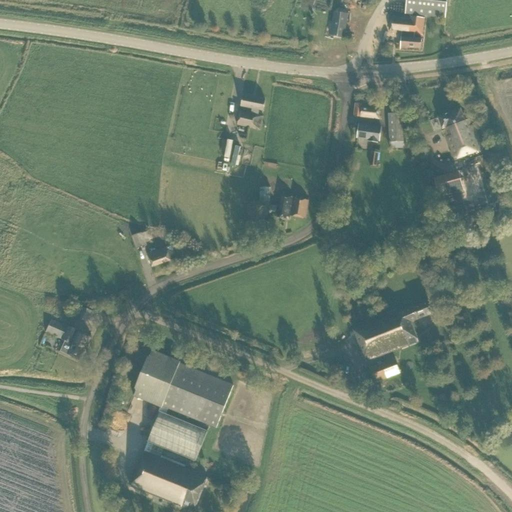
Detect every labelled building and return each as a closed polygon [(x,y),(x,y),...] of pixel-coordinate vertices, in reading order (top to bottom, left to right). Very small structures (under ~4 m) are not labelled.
[(392,17),(389,32),(402,34),(401,50),(408,50),(408,49),(421,50),(422,39),(414,38),(415,35),(422,36),(425,17),(446,20),(448,0),(407,0),(406,14),(411,15),(410,20),(392,17)] [(330,36),(344,38),(348,15),(334,13),(330,36)] [(264,117),(258,116),(259,110),(263,111),(265,101),(243,96),(241,106),(252,109),(251,113),(240,111),(237,126),(261,130),(264,117)] [(354,117),(361,118),(378,119),(379,108),(362,107),(362,105),(355,104),(354,117)] [(443,130),(444,130),(455,160),(482,149),(473,125),(471,126),(469,119),(465,121),(461,109),(438,118),(443,130)] [(389,114),(390,142),(403,141),(402,114),(389,114)] [(359,125),(357,139),(369,140),(369,142),(378,143),(379,141),(380,141),(382,127),(370,126),(359,125)] [(232,158),(235,140),(225,138),(222,150),(228,151),(226,156),(232,158)] [(370,165),(377,166),(379,153),(371,152),(370,165)] [(434,178),(440,198),(464,191),(458,171),(434,178)] [(259,188),(259,216),(275,216),(277,207),(269,207),(269,188),(259,188)] [(290,217),(305,219),(308,200),(278,195),(276,206),(279,207),(277,217),(286,219),(286,217),(290,218),(290,217)] [(132,236),(136,249),(147,246),(143,233),(132,236)] [(171,261),(166,248),(147,255),(152,268),(171,261)] [(434,313),(429,301),(395,313),(395,312),(353,328),(366,363),(419,343),(411,322),(434,313)] [(79,306),(74,317),(88,322),(92,311),(79,306)] [(90,337),(76,330),(51,319),(45,333),(66,342),(64,348),(62,347),(60,352),(78,361),(82,351),(84,352),(90,337)] [(234,385),(180,364),(180,363),(152,351),(150,357),(148,357),(135,389),(137,389),(134,397),(160,407),(162,408),(163,407),(168,409),(216,428),(234,385)] [(368,368),(374,382),(400,372),(395,358),(368,368)] [(166,415),(168,409),(163,407),(162,408),(160,407),(158,411),(160,412),(166,415)] [(154,444),(196,462),(208,432),(166,415),(160,412),(148,442),(154,444)] [(182,505),(194,510),(207,478),(149,455),(144,453),(130,487),(181,507),(182,505)]
